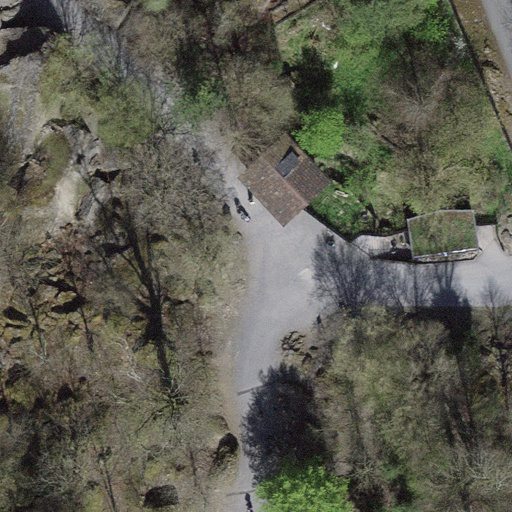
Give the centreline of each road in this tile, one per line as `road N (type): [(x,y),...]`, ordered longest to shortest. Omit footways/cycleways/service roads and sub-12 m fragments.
road 1 (track): [(40,0),(207,193),(294,273)]
road 2 (track): [(294,273),(245,511)]
road 3 (track): [(294,273),(424,292),(511,281)]
